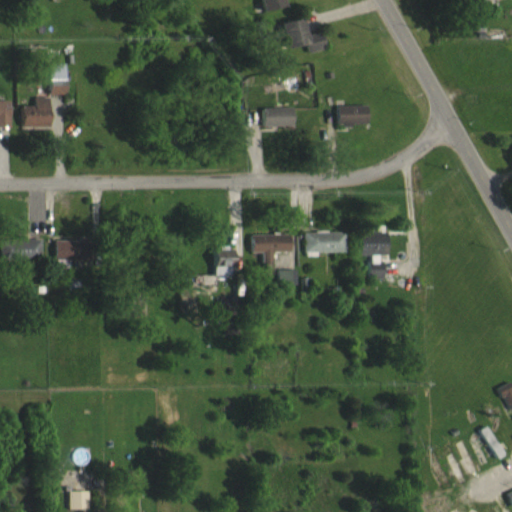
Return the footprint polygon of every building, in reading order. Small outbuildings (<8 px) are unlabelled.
[(253,0),(259,23),(281,18),(277,0),(253,0)] [(284,62),(303,56),(305,64),(322,59),(317,41),(303,45),(298,28),(277,33),(284,62)] [(61,105),(62,73),(45,73),(44,105),(61,105)] [(46,137),(45,107),(30,108),(30,115),(17,116),(17,138),(46,137)] [(363,134),(363,116),(333,116),(333,135),(363,134)] [(259,137),(289,136),(289,117),(259,118),(259,137)] [(343,242),(302,242),(302,266),(314,266),(314,262),(343,262),(343,242)] [(356,265),(366,265),(366,288),(382,288),(382,266),(384,266),(384,242),(356,243),(356,265)] [(287,244),(248,245),(249,263),(259,262),(259,274),(270,274),(270,262),(287,262),(287,244)] [(38,270),(37,248),(5,249),(5,271),(38,270)] [(50,270),(82,270),(82,251),(51,250),(50,270)] [(210,258),(211,286),(230,285),(229,258),(210,258)] [(293,280),(275,280),(275,295),(293,294),(293,280)] [(218,327),(237,326),(236,308),(217,308),(218,327)] [(495,398),(505,420),(511,416),(511,403),(506,392),(495,398)] [(476,440),(493,469),(500,466),(484,436),(476,440)] [(140,496),(140,481),(126,481),(126,497),(140,496)] [(506,511),(511,511),(511,499),(503,503),(506,511)] [(84,511),(84,501),(65,502),(65,511),(84,511)]
